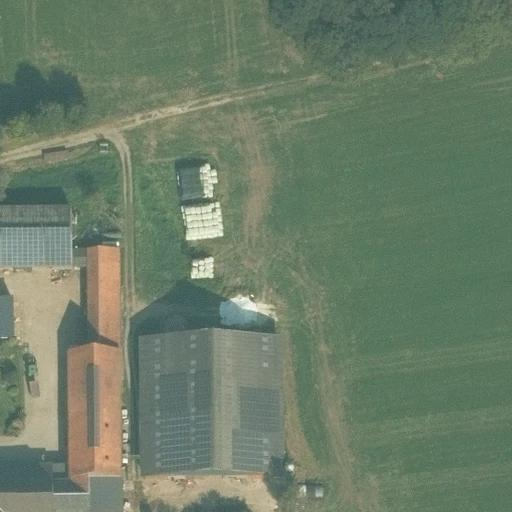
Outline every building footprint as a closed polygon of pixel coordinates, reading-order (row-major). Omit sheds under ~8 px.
[(0,271),(87,270),(89,354),(120,354),(118,252),(73,253),(72,211),(0,211),(0,271)] [(190,254),(190,269),(219,269),(219,254),(190,254)] [(0,304),(0,374),(14,374),(11,304),(0,304)] [(280,343),(151,343),(150,482),(279,483),(280,343)] [(122,484),(120,354),(89,354),(67,355),(69,484),(122,484)] [(0,511),(121,511),(122,484),(69,484),(52,485),(52,468),(0,469),(0,511)]
